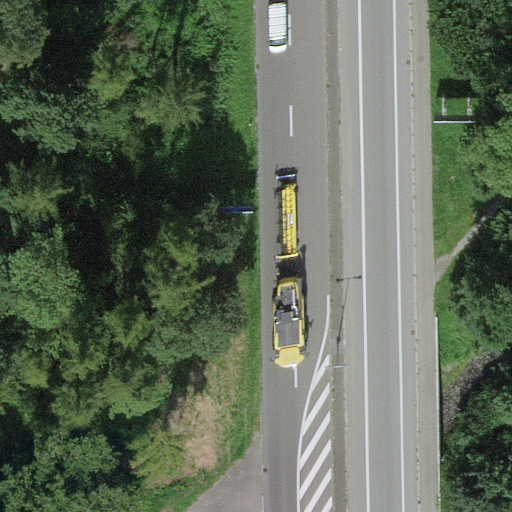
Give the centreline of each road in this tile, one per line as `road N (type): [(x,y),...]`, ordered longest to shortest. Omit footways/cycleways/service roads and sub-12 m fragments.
road 1 (secondary): [(291,0),(297,354),(282,511)]
road 2 (secondary): [(387,511),(378,0)]
